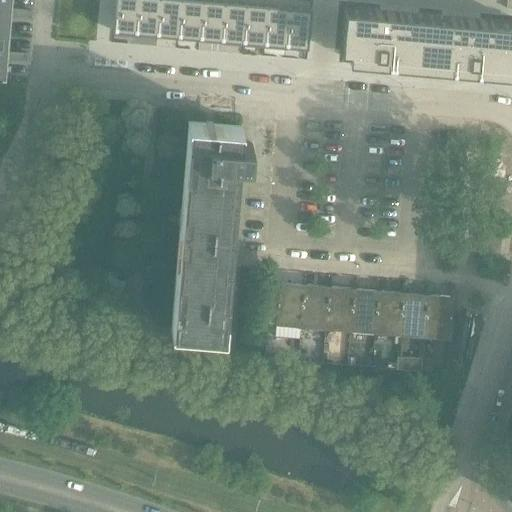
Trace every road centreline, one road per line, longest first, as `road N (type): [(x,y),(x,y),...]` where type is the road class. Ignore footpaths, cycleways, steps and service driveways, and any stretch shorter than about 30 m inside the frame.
road 1 (residential): [(54,90),(88,79),(498,113),(511,121)]
road 2 (unclassified): [(450,511),(511,310)]
road 3 (secondary): [(142,511),(0,468)]
road 4 (residential): [(0,206),(54,90)]
